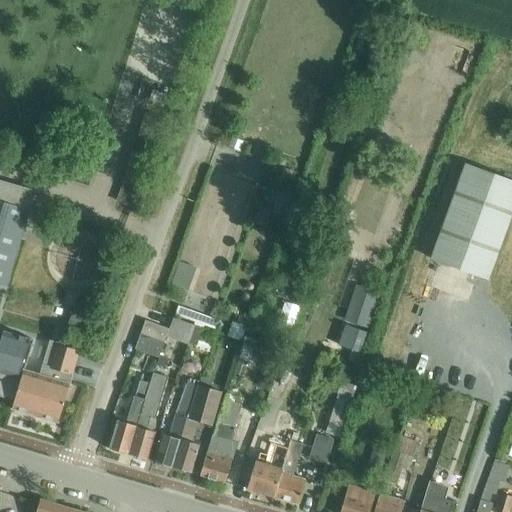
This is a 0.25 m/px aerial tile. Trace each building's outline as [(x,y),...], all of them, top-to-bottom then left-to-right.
[(167,120),(145,112),(124,174),(146,181),(167,120)] [(300,129),(297,139),(313,143),(316,133),(300,129)] [(511,181),(465,164),(430,259),(488,280),(511,213),(511,181)] [(217,290),(250,182),(237,178),(232,192),(217,188),(213,201),(201,197),(183,256),(185,257),(177,282),(195,287),(197,283),(217,290)] [(0,285),(6,287),(35,191),(0,180),(0,285)] [(283,313),(298,319),(304,303),(289,297),(283,313)] [(217,331),(221,321),(177,306),(174,315),(217,331)] [(65,332),(88,340),(96,317),(73,309),(65,332)] [(169,330),(166,337),(188,345),(195,327),(173,319),(169,330)] [(232,376),(238,379),(244,361),(255,365),(268,325),(251,319),(246,336),(245,336),(232,376)] [(166,337),(169,330),(145,322),(141,335),(164,344),(166,337)] [(0,336),(0,337),(0,396),(13,401),(11,408),(58,422),(69,384),(72,375),(52,369),(41,365),(39,375),(23,370),(32,340),(8,333),(7,338),(0,336)] [(164,344),(141,335),(135,351),(158,359),(164,344)] [(59,346),(52,369),(72,375),(79,352),(59,346)] [(144,400),(128,455),(147,460),(155,433),(145,430),(149,417),(154,419),(166,377),(151,373),(148,382),(144,396),(143,400),(144,400)] [(160,434),(152,462),(166,466),(172,468),(197,387),(198,385),(199,379),(189,376),(170,437),(160,434)] [(135,393),(144,396),(148,382),(140,380),(135,393)] [(277,400),(290,405),(298,385),(285,380),(277,400)] [(311,430),(339,439),(356,387),(341,382),(326,425),(314,421),(311,430)] [(197,387),(172,468),(176,469),(191,473),(199,445),(190,442),(196,421),(211,425),(220,392),(198,385),(197,387)] [(108,449),(128,455),(144,400),(143,400),(133,397),(126,423),(117,421),(108,449)] [(224,401),(217,422),(235,427),(241,406),(224,401)] [(207,450),(200,476),(225,483),(232,457),(237,443),(230,441),(235,427),(217,422),(213,436),(212,436),(207,450)] [(255,462),(247,490),(274,497),(283,465),(291,440),(272,434),(266,453),(279,457),(276,468),(255,462)] [(400,435),(394,452),(393,451),(383,480),(395,484),(401,469),(408,471),(412,458),(415,459),(420,443),(400,435)] [(283,465),(274,497),(297,504),(305,480),(293,477),(298,461),(303,443),(291,440),(283,465)] [(373,448),(366,469),(379,474),(387,452),(373,448)] [(494,456),(480,501),(476,511),(489,511),(492,504),(489,503),(491,494),(496,495),(499,482),(504,483),(509,466),(506,465),(507,459),(494,456)] [(448,511),(451,503),(444,500),(447,489),(429,484),(420,511),(448,511)] [(368,511),(375,492),(367,490),(348,485),(340,511),(368,511)] [(494,511),(508,511),(511,501),(511,497),(500,494),(494,511)] [(373,511),(400,511),(403,502),(378,495),(373,511)] [(79,511),(40,500),(35,511),(79,511)]
